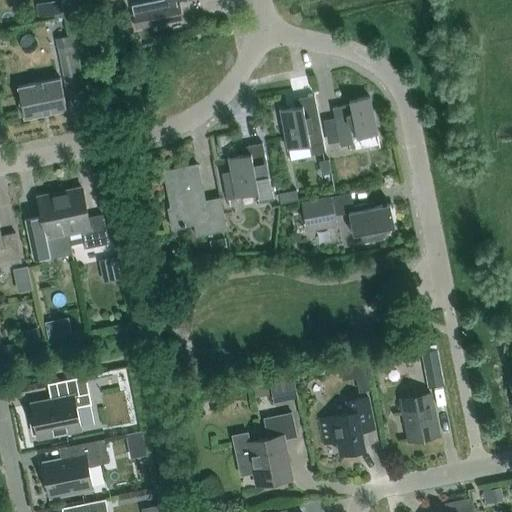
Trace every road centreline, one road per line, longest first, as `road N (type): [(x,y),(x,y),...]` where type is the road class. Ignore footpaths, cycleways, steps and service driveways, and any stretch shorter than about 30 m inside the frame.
road 1 (residential): [(264,32),(344,48),(374,63),(409,110),(481,471)]
road 2 (residential): [(264,32),(244,70),(191,119),(0,164)]
road 3 (residential): [(359,511),(383,488),(481,471)]
